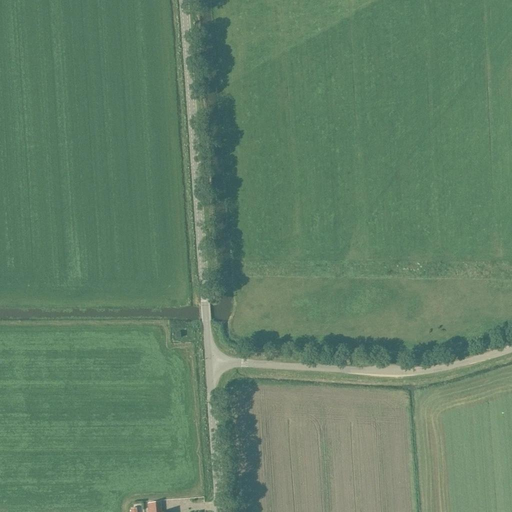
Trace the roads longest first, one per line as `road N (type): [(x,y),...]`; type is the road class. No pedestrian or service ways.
road 1 (unclassified): [(211,363),(182,0)]
road 2 (unclassified): [(511,350),(419,374),(211,363)]
road 3 (unclassified): [(221,511),(211,363)]
